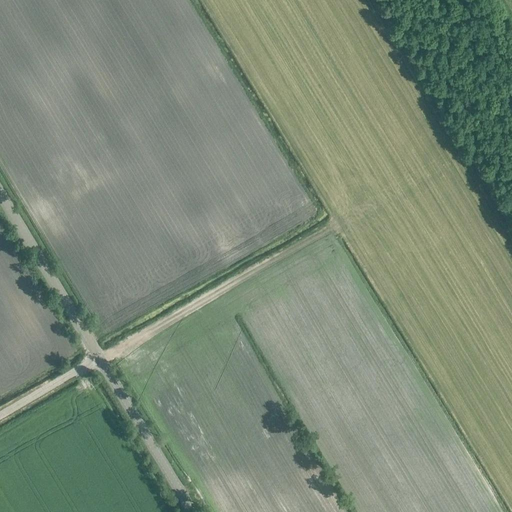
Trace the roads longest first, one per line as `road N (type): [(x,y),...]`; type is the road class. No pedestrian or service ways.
road 1 (tertiary): [(187,511),(0,201)]
road 2 (track): [(378,0),(511,220)]
